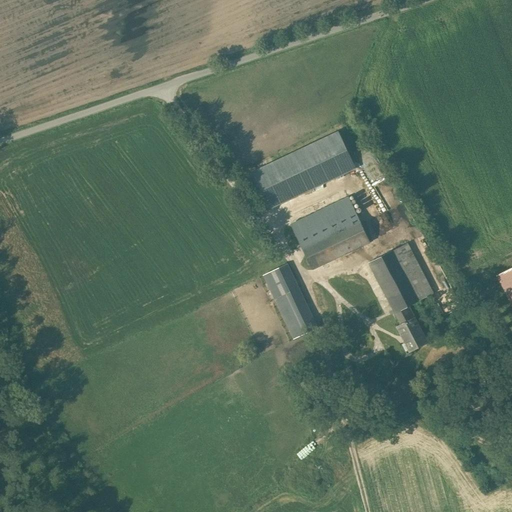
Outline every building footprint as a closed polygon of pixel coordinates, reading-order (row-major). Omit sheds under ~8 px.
[(338,130),(249,172),(267,210),(356,168),(338,130)] [(348,197),(290,222),(311,269),(369,241),(348,197)] [(432,294),(406,244),(393,250),(419,300),(432,294)] [(419,300),(393,250),(368,263),(394,313),(406,307),(406,308),(409,306),(419,300)] [(288,264),(263,276),(293,339),(319,327),(288,264)] [(511,268),(497,276),(511,304),(511,268)] [(426,343),(409,309),(407,310),(406,308),(406,307),(394,313),(400,324),(397,326),(405,343),(402,344),(406,353),(426,343)] [(455,365),(443,373),(446,378),(458,370),(455,365)]
